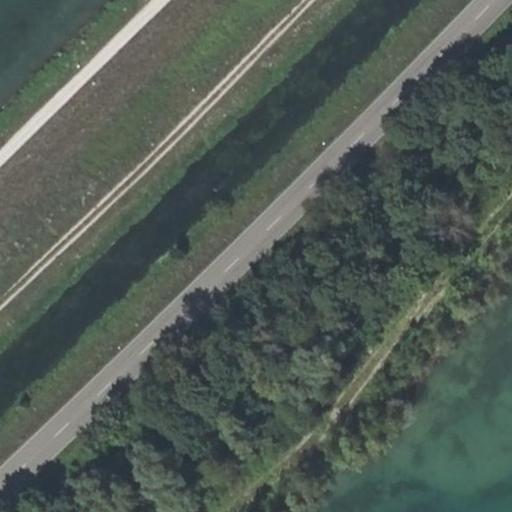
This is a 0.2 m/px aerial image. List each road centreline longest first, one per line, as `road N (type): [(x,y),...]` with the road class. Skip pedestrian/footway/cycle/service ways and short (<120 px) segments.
road 1 (tertiary): [(499,0),(0,493)]
road 2 (track): [(301,0),(242,51),(0,324)]
road 3 (track): [(174,0),(0,171)]
